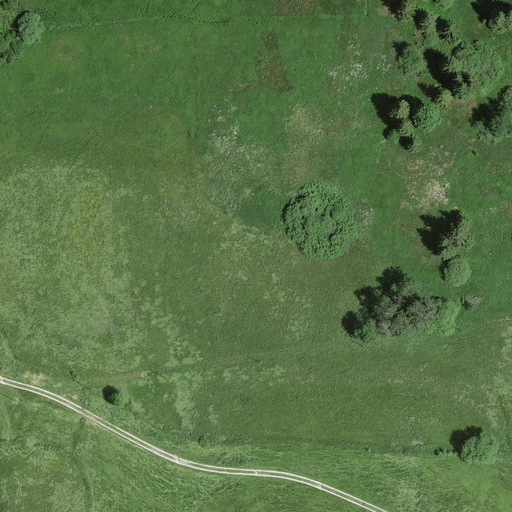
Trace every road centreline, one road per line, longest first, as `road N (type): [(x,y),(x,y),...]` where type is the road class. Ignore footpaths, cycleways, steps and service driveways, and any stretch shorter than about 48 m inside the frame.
road 1 (track): [(511,310),(160,368),(53,396)]
road 2 (track): [(378,511),(300,478),(181,461),(0,378)]
